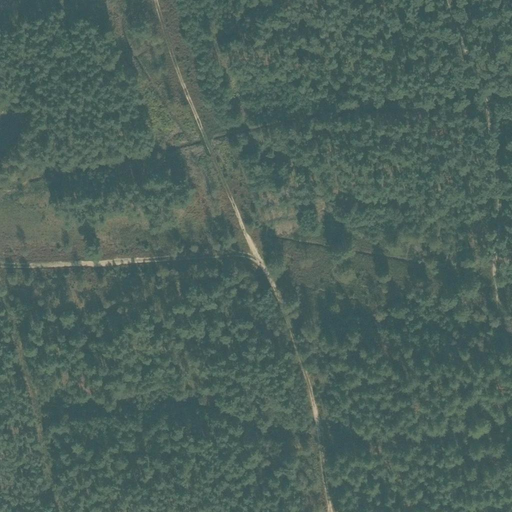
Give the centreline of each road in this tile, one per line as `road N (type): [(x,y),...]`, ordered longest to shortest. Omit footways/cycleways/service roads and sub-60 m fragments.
road 1 (track): [(330,511),(304,363),(209,149),(156,0)]
road 2 (track): [(511,329),(501,326),(498,313),(494,153),(481,89),(447,0)]
road 3 (track): [(0,264),(257,255)]
